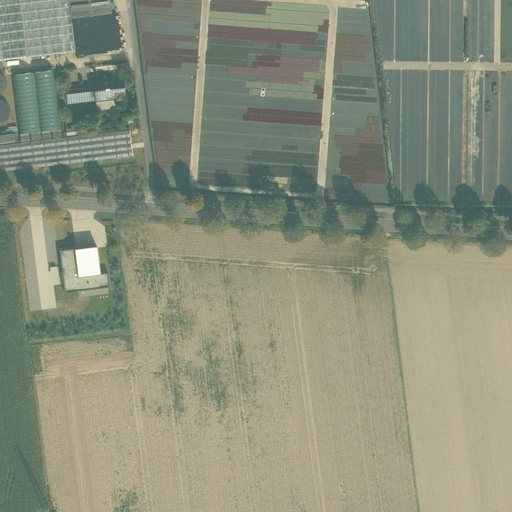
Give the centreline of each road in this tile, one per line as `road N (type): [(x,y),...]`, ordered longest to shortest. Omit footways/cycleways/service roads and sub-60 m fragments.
road 1 (tertiary): [(511,234),(150,209)]
road 2 (unclassified): [(128,0),(150,209)]
road 3 (tertiary): [(150,209),(0,200)]
